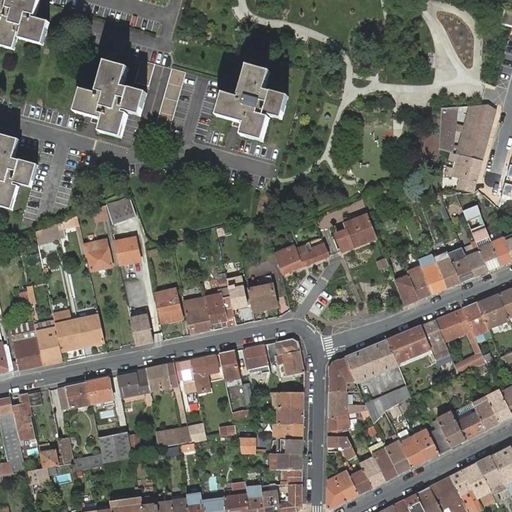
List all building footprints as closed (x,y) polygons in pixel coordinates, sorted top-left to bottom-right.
[(0,46),(15,50),(19,34),(21,35),(20,39),(43,46),(50,23),(34,18),(34,16),(37,17),(41,0),(16,0),(17,0),(15,0),(0,0),(0,18),(4,20),(3,22),(0,20),(0,46)] [(511,11),(505,9),(502,24),(510,26),(511,26),(511,11)] [(141,60),(135,83),(149,86),(155,64),(141,60)] [(103,121),(100,132),(122,139),(129,115),(124,113),(124,112),(141,116),(147,93),(130,89),(130,90),(123,88),(129,69),(106,62),(98,93),(99,93),(98,95),(82,90),(75,113),(85,116),(100,120),(103,121)] [(245,124),(241,136),(263,142),(270,118),(265,117),(266,115),(282,120),(289,97),(278,94),(272,93),(272,92),(271,94),(265,92),(271,72),(247,66),(241,88),(239,97),(240,97),(240,98),(223,94),(217,117),(232,121),(242,124),(245,124)] [(172,69),(156,127),(170,131),(186,73),(172,69)] [(490,137),(493,126),(497,110),(488,105),(479,106),(471,106),(469,106),(456,154),(459,155),(467,157),(483,161),(490,137)] [(442,108),(439,150),(451,153),(455,154),(458,107),(442,108)] [(0,207),(13,211),(20,187),(14,185),(15,183),(32,188),(38,165),(21,161),(21,162),(15,160),(20,140),(0,134),(0,207)] [(456,154),(455,154),(451,153),(449,161),(460,164),(458,170),(448,167),(445,175),(461,179),(475,183),(477,184),(483,161),(467,157),(459,155),(456,154)] [(475,183),(461,179),(458,189),(473,193),(475,183)] [(392,185),(388,188),(389,191),(404,185),(402,181),(399,182),(395,183),(392,185)] [(105,206),(111,225),(134,217),(128,197),(105,206)] [(321,217),(324,227),(367,211),(363,201),(321,217)] [(477,207),(464,213),(468,223),(482,217),(477,207)] [(106,210),(105,209),(93,211),(96,224),(108,221),(107,219),(106,210)] [(376,237),(367,215),(344,224),(346,229),(350,241),(338,246),(340,252),(376,237)] [(64,229),(80,225),(77,216),(57,224),(60,239),(66,238),(64,229)] [(60,239),(57,224),(35,232),(39,246),(61,241),(60,239)] [(502,266),(492,243),(490,237),(485,226),(472,232),(477,243),(489,272),(502,266)] [(338,246),(350,241),(346,229),(333,234),(338,246)] [(502,232),(490,237),(492,243),(504,238),(502,232)] [(115,242),(120,265),(141,261),(136,238),(115,242)] [(511,256),(504,238),(492,243),(502,266),(511,262),(511,256)] [(92,271),(112,267),(108,249),(106,239),(86,243),(88,253),(92,271)] [(330,256),(324,240),(319,239),(309,243),(308,247),(310,253),(300,256),(304,266),(330,256)] [(462,249),(474,278),(489,272),(477,243),(462,249)] [(300,256),(294,244),(274,252),(282,273),(304,266),(300,256)] [(474,278),(462,249),(462,247),(448,253),(451,259),(461,283),(474,278)] [(419,262),(421,267),(433,295),(447,289),(436,265),(433,256),(419,262)] [(388,267),(385,259),(376,263),(379,271),(388,267)] [(461,283),(451,259),(436,265),(447,289),(461,283)] [(433,295),(421,267),(408,273),(409,276),(419,300),(433,295)] [(264,283),(247,286),(252,312),(276,306),(273,292),(269,273),(263,275),(264,283)] [(419,300),(409,276),(408,273),(393,278),(405,306),(419,300)] [(206,299),(211,324),(220,322),(221,328),(227,326),(227,327),(237,325),(233,309),(229,287),(227,277),(226,275),(216,277),(219,285),(221,295),(206,298),(206,299)] [(227,277),(229,287),(233,309),(247,305),(243,287),(235,288),(232,276),(227,277)] [(34,286),(26,288),(30,305),(37,303),(34,286)] [(511,288),(499,294),(509,318),(511,316),(511,288)] [(156,294),(161,324),(184,319),(178,289),(156,294)] [(478,303),(488,329),(510,320),(509,318),(499,294),(478,303)] [(185,312),(190,335),(213,330),(211,324),(206,299),(184,304),(185,312)] [(475,336),(489,331),(488,329),(478,303),(463,309),(475,336)] [(463,309),(436,320),(445,342),(467,332),(476,355),(455,365),(457,370),(459,376),(473,370),(487,363),(482,352),(475,336),(463,309)] [(148,315),(130,319),(136,346),(154,343),(148,315)] [(100,318),(56,328),(61,351),(105,342),(100,318)] [(436,320),(421,326),(431,349),(434,356),(437,363),(451,357),(445,342),(436,320)] [(54,321),(34,325),(36,332),(56,328),(54,321)] [(13,342),(19,371),(43,365),(36,332),(34,325),(34,323),(12,328),(13,342)] [(421,326),(388,340),(397,362),(431,349),(421,326)] [(61,351),(56,328),(36,332),(43,365),(63,361),(61,351)] [(0,374),(14,372),(9,348),(3,349),(0,332),(0,374)] [(282,378),(305,373),(305,371),(300,343),(293,338),(268,343),(271,357),(277,355),(282,378)] [(388,340),(346,357),(357,383),(399,366),(397,362),(388,340)] [(261,374),(271,372),(265,344),(244,348),(250,374),(261,372),(261,374)] [(431,349),(397,362),(399,366),(400,368),(434,356),(431,349)] [(221,353),(226,379),(241,376),(235,350),(221,353)] [(511,351),(500,357),(502,362),(511,357),(511,351)] [(219,372),(216,354),(190,360),(196,391),(208,389),(206,375),(219,372)] [(329,368),(329,391),(348,392),(360,392),(357,383),(346,357),(332,363),(329,368)] [(500,357),(487,363),(490,369),(502,362),(500,357)] [(196,391),(190,360),(175,362),(179,379),(185,378),(187,392),(196,391)] [(180,384),(179,379),(175,362),(146,369),(151,390),(180,384)] [(487,363),(473,370),(476,377),(490,370),(490,369),(487,363)] [(146,369),(117,375),(121,398),(152,392),(151,390),(146,369)] [(442,377),(445,382),(459,376),(457,370),(442,377)] [(87,381),(92,403),(105,400),(106,405),(115,403),(109,376),(87,381)] [(255,377),(241,380),(247,408),(259,394),(255,377)] [(58,387),(63,409),(92,403),(87,381),(58,387)] [(373,423),(384,412),(385,410),(411,398),(407,386),(365,404),(370,415),(373,423)] [(511,386),(501,392),(511,412),(511,386)] [(486,397),(500,424),(511,418),(511,412),(501,392),(500,389),(486,397)] [(43,405),(40,391),(28,393),(31,407),(43,405)] [(328,418),(348,414),(363,411),(362,407),(348,406),(348,392),(329,391),(328,418)] [(279,409),(304,409),(305,393),(279,392),(278,409),(279,409)] [(31,407),(28,393),(20,395),(22,405),(14,407),(19,430),(22,440),(35,438),(32,427),(30,417),(32,416),(31,407)] [(25,472),(11,397),(0,399),(0,425),(7,464),(0,465),(0,475),(12,474),(25,472)] [(474,405),(487,431),(500,424),(486,397),(473,403),(474,405)] [(454,415),(467,441),(487,431),(474,405),(470,407),(474,414),(461,420),(457,414),(454,415)] [(278,424),(304,425),(304,409),(279,409),(278,409),(278,424)] [(236,424),(251,423),(248,411),(233,413),(236,424)] [(429,433),(441,455),(467,441),(454,415),(452,412),(437,419),(441,427),(429,433)] [(328,418),(328,432),(350,428),(348,414),(328,418)] [(373,423),(370,415),(362,418),(365,426),(373,423)] [(194,443),(207,441),(203,422),(189,425),(193,443),(194,443)] [(220,436),(238,435),(235,423),(219,426),(220,436)] [(279,455),(303,455),(304,425),(278,424),(275,424),(274,437),(279,437),(279,455)] [(185,444),(193,443),(189,425),(156,431),(160,448),(165,447),(166,446),(184,443),(185,444)] [(413,436),(426,462),(441,455),(429,433),(427,429),(413,436)] [(128,432),(99,438),(103,455),(104,462),(133,458),(132,453),(129,436),(128,432)] [(139,434),(129,436),(132,453),(142,451),(139,434)] [(400,443),(413,469),(426,462),(413,436),(400,443)] [(328,437),(328,448),(339,448),(347,462),(357,456),(347,437),(328,437)] [(244,454),(256,454),(256,439),(241,439),(244,454)] [(62,455),(64,464),(72,463),(67,440),(60,441),(62,455)] [(386,448),(399,475),(413,469),(400,443),(399,441),(386,448)] [(48,443),(38,445),(40,452),(41,452),(49,450),(48,443)] [(185,444),(180,445),(181,451),(195,450),(194,443),(193,443),(185,444)] [(178,445),(165,447),(166,457),(180,455),(178,445)] [(511,447),(511,445),(491,456),(506,485),(507,486),(511,483),(511,447)] [(375,446),(370,449),(373,455),(378,452),(375,446)] [(374,458),(387,482),(399,475),(386,448),(378,452),(373,455),(374,458)] [(44,468),(64,464),(62,455),(57,456),(56,449),(49,450),(41,452),(44,468)] [(288,470),(288,477),(303,477),(303,455),(279,455),(272,454),(272,470),(281,470),(288,470)] [(73,461),(75,472),(105,466),(104,462),(103,455),(73,461)] [(506,485),(491,456),(478,463),(490,487),(492,492),(495,490),(497,494),(504,490),(503,486),(506,485)] [(363,469),(373,489),(387,482),(374,458),(361,464),(363,469)] [(490,487),(478,463),(463,470),(478,499),(481,498),(479,493),(490,487)] [(50,480),(48,468),(43,469),(27,471),(29,484),(50,480)] [(347,471),(360,496),(373,489),(363,469),(354,475),(351,468),(347,470),(347,471)] [(303,477),(288,477),(288,470),(281,470),(280,485),(290,484),(302,484),(303,477)] [(465,508),(470,505),(473,511),(479,511),(484,510),(478,499),(463,470),(450,477),(465,508)] [(334,478),(347,502),(360,496),(347,471),(334,478)] [(0,484),(13,482),(12,474),(0,475),(0,484)] [(440,508),(447,504),(451,511),(467,511),(465,508),(450,477),(430,487),(440,508)] [(334,478),(327,481),(326,508),(330,510),(347,502),(334,478)] [(232,482),(233,493),(247,492),(246,484),(245,480),(232,482)] [(269,483),(262,484),(262,486),(263,492),(270,491),(269,483)] [(286,500),(279,501),(281,511),(298,511),(302,507),(302,484),(290,484),(291,503),(286,503),(286,500)] [(262,486),(246,488),(247,492),(249,511),(264,511),(263,492),(262,486)] [(442,511),(430,487),(416,494),(424,511),(442,511)] [(492,492),(490,487),(479,493),(481,498),(492,492)] [(138,498),(111,502),(112,510),(112,511),(144,511),(143,501),(142,498),(140,498),(139,490),(136,491),(138,498)] [(281,511),(279,501),(278,490),(270,491),(263,492),(264,511),(281,511)] [(226,511),(249,511),(247,492),(233,493),(224,495),(225,498),(226,511)] [(188,511),(186,495),(186,493),(171,495),(172,499),(173,511),(188,511)] [(188,511),(204,511),(203,501),(202,493),(186,495),(188,511)] [(424,511),(416,494),(406,499),(411,511),(424,511)] [(226,511),(225,498),(203,501),(204,511),(226,511)] [(158,511),(157,501),(157,499),(143,501),(144,511),(158,511)] [(158,511),(173,511),(172,499),(157,501),(158,511)] [(394,506),(397,511),(411,511),(406,499),(394,506)] [(97,511),(96,502),(81,504),(81,511),(97,511)]
